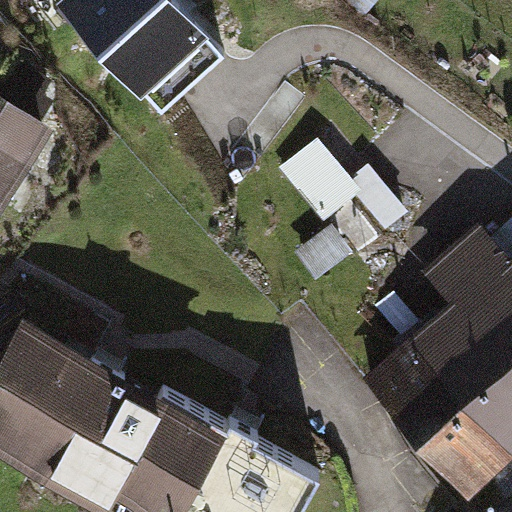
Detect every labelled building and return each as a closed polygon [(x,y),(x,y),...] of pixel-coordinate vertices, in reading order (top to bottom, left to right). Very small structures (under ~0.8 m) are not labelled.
[(137,94),(208,34),(178,0),(76,0),(65,10),(137,94)] [(0,197),(50,114),(0,84),(0,197)] [(320,141),(286,168),(323,214),(357,187),(351,179),(320,141)] [(351,179),(357,187),(387,228),(408,212),(371,163),(351,179)] [(362,378),(469,493),(511,452),(511,243),(482,216),(425,267),(453,295),(362,378)] [(331,223),(298,249),(318,275),(351,249),(331,223)] [(25,307),(0,353),(0,441),(129,511),(170,511),(282,511),(310,463),(25,307)]
